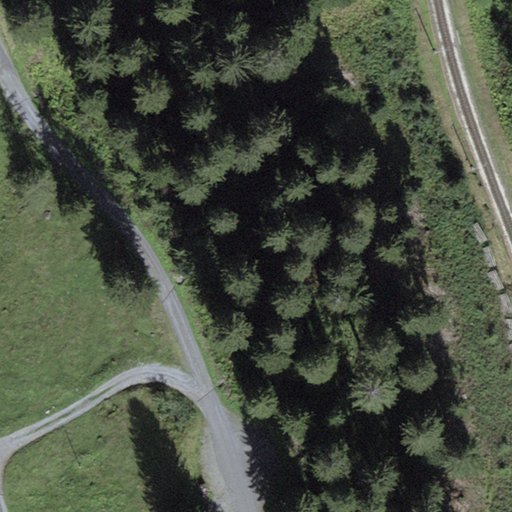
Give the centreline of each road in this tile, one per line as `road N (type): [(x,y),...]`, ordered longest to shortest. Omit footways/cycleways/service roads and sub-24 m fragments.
road 1 (track): [(0,49),(73,164),(144,238),(208,385)]
road 2 (track): [(0,443),(53,426),(131,370),(162,367),(208,385)]
road 3 (track): [(208,385),(256,511)]
